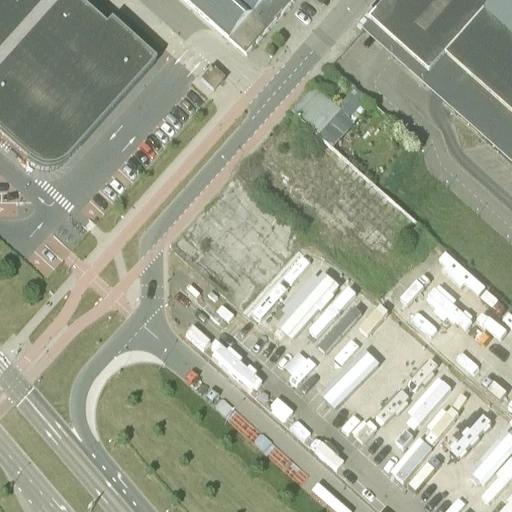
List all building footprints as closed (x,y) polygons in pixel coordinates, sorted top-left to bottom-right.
[(67,0),(58,0),(0,65),(0,143),(29,169),(34,173),(39,175),(45,177),(52,176),(57,174),(62,172),(66,167),(155,69),(111,29),(106,34),(67,0)] [(0,0),(0,65),(58,0),(0,0)] [(181,0),(246,57),(267,33),(296,0),(181,0)] [(511,0),(393,0),(372,23),(400,49),(431,78),(446,60),(465,76),(511,118),(511,0)] [(224,81),(212,70),(200,82),(213,94),(224,81)] [(291,113),(300,121),(319,138),(341,114),(312,89),(291,113)]
